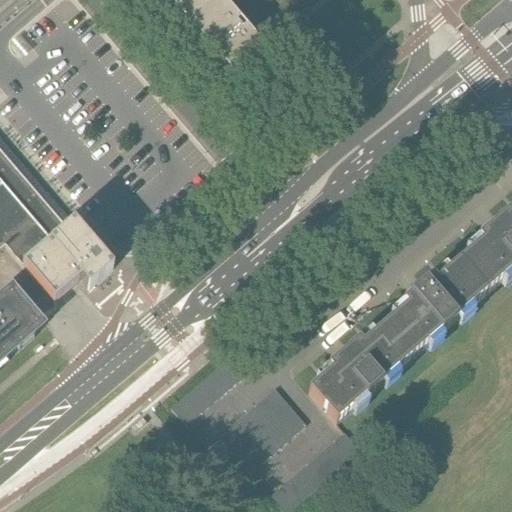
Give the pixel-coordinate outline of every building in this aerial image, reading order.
[(0,0),(0,362),(43,325),(12,289),(0,298),(0,253),(5,249),(6,251),(27,275),(54,307),(82,283),(89,292),(109,275),(74,235),(70,229),(65,232),(0,156),(0,0)] [(166,0),(188,25),(236,81),(237,82),(268,55),(220,0),(166,0)] [(486,299),(511,276),(511,220),(511,222),(507,217),(477,243),(481,248),(459,267),(436,286),(432,282),(417,295),(402,308),(406,312),(383,331),(361,350),(358,346),(327,372),(331,377),(308,396),(336,428),(373,396),(411,363),(449,331),(486,299)] [(273,354),(282,346),(267,328),(257,336),(273,354)] [(263,362),(273,354),(257,336),(247,344),(263,362)] [(254,371),(263,362),(247,344),(238,353),(254,371)] [(244,379),(254,371),(238,353),(228,361),(244,379)] [(234,387),(244,379),(228,361),(219,369),(234,387)] [(225,396),(234,387),(219,369),(209,378),(225,396)] [(215,404),(225,396),(209,378),(199,386),(215,404)] [(206,412),(215,404),(199,386),(190,394),(206,412)] [(281,418),(291,410),(275,392),(266,400),(281,418)] [(196,421),(206,412),(190,394),(180,402),(196,421)] [(272,426),(281,418),(266,400),(256,408),(272,426)] [(180,402),(171,411),(187,429),(196,421),(180,402)] [(263,434),(272,426),(256,408),(247,416),(263,434)] [(297,437),(306,429),(291,410),(281,418),(297,437)] [(253,442),(263,434),(247,416),(238,424),(253,442)] [(287,445),(297,437),(281,418),(272,426),(287,445)] [(244,450),(253,442),(238,424),(228,432),(244,450)] [(278,453),(287,445),(272,426),(263,434),(278,453)] [(234,458),(244,450),(228,432),(219,440),(234,458)] [(269,461),(278,453),(263,434),(253,442),(269,461)] [(350,462),(360,454),(344,436),(335,444),(350,462)] [(259,469),(269,461),(253,442),(244,450),(259,469)] [(341,470),(350,462),(335,444),(326,452),(341,470)] [(250,477),(259,469),(244,450),(234,458),(250,477)] [(332,478),(341,470),(326,452),(316,460),(332,478)] [(323,486),(332,478),(316,460),(307,468),(323,486)] [(313,494),(323,486),(307,468),(298,476),(313,494)] [(304,502),(313,494),(298,476),(289,484),(304,502)] [(295,510),(304,502),(289,484),(279,492),(295,510)] [(280,511),(292,511),(295,510),(279,492),(270,500),(280,511)]
